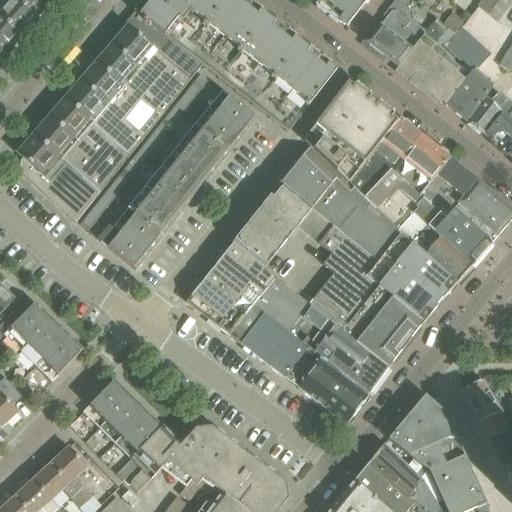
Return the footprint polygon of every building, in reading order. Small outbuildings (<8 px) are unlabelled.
[(0,0),(0,19),(19,36),(35,17),(14,0),(0,0)] [(14,0),(35,17),(49,0),(14,0)] [(287,134),(303,111),(334,70),(331,68),(331,67),(246,0),(141,0),(132,12),(201,66),(287,134)] [(310,0),(341,24),(342,24),(346,27),(367,0),(310,0)] [(366,44),(398,69),(424,35),(409,23),(405,29),(393,20),(408,1),(407,1),(407,0),(395,0),(382,16),(386,19),(366,44)] [(496,23),(511,2),(511,0),(483,0),(477,8),(496,23)] [(452,13),(443,25),(447,29),(455,36),(465,23),(452,13)] [(110,46),(174,99),(201,66),(136,15),(110,46)] [(0,51),(3,54),(19,36),(0,19),(0,51)] [(398,69),(444,106),(464,81),(458,77),(451,69),(429,51),(437,42),(445,32),(434,23),(424,35),(398,69)] [(445,32),(437,42),(445,48),(453,38),(455,36),(447,29),(445,32)] [(445,48),(443,50),(463,66),(473,54),(453,38),(445,48)] [(167,94),(110,46),(94,64),(152,112),(167,94)] [(79,82),(136,130),(152,112),(94,64),(79,82)] [(466,123),(466,122),(484,99),(492,89),(471,72),(464,81),(444,106),(466,123)] [(79,228),(86,234),(207,81),(199,75),(79,228)] [(63,100),(121,149),(136,130),(79,82),(63,100)] [(303,141),(309,147),(349,185),(398,122),(392,118),(394,115),(378,102),(377,103),(370,98),(371,97),(354,85),(352,87),(347,84),(303,141)] [(221,92),(209,107),(244,134),(256,120),(221,92)] [(489,103),(500,114),(511,125),(511,106),(498,94),(489,103)] [(489,103),(484,99),(466,122),(483,135),(500,114),(489,103)] [(47,119),(106,167),(121,149),(63,100),(47,119)] [(209,107),(195,125),(230,152),(244,134),(209,107)] [(483,135),(511,160),(511,125),(500,114),(483,135)] [(31,137),(91,185),(106,167),(47,119),(31,137)] [(421,140),(398,122),(349,185),(363,200),(391,172),(393,173),(421,140)] [(195,125),(162,167),(196,195),(230,152),(195,125)] [(76,184),(81,178),(31,137),(17,156),(21,160),(59,191),(70,178),(76,184)] [(448,160),(422,139),(421,140),(393,173),(419,196),(448,160)] [(455,285),(395,231),(362,201),(363,200),(349,185),(309,147),(279,186),(374,261),(363,275),(384,291),(384,292),(423,323),(455,285)] [(99,193),(91,185),(81,178),(76,184),(70,178),(59,191),(21,160),(19,164),(18,169),(20,174),(23,177),(75,224),(99,193)] [(463,172),(448,160),(419,196),(445,220),(453,211),(478,183),(464,172),(463,172)] [(164,235),(196,195),(162,167),(130,208),(164,235)] [(471,267),(490,245),(453,211),(445,220),(419,196),(393,173),(391,172),(363,200),(362,201),(395,231),(401,227),(403,228),(410,221),(412,222),(416,219),(471,267)] [(511,211),(478,183),(453,211),(490,245),(511,220),(511,211)] [(296,227),(319,245),(331,255),(322,266),(332,274),(308,306),(324,320),(388,369),(422,324),(423,323),(384,292),(384,291),(363,275),(374,261),(279,186),(259,212),(231,248),(263,271),(296,227)] [(130,208),(114,227),(149,254),(164,235),(130,208)] [(455,285),(471,267),(416,219),(412,222),(410,221),(403,228),(401,227),(395,231),(455,285)] [(135,272),(149,254),(114,227),(100,245),(135,272)] [(186,305),(241,347),(249,335),(248,333),(265,314),(315,355),(325,361),(327,365),(368,396),(388,369),(324,320),(308,306),(263,271),(231,248),(186,305)] [(0,316),(15,301),(0,286),(0,316)] [(0,339),(3,336),(19,351),(49,320),(28,299),(0,326),(0,339)] [(241,347),(303,394),(346,426),(368,396),(327,365),(315,355),(265,314),(248,333),(249,335),(241,347)] [(19,351),(34,366),(64,334),(49,320),(19,351)] [(52,383),(82,352),(64,334),(34,366),(52,383)] [(0,429),(17,414),(11,407),(21,398),(4,380),(0,383),(0,429)] [(499,434),(507,430),(482,381),(462,391),(491,448),(503,442),(499,434)] [(123,482),(168,436),(114,382),(83,414),(131,461),(116,476),(123,482)] [(469,511),(475,509),(476,511),(488,511),(457,441),(450,419),(424,397),(418,405),(387,440),(428,473),(445,511),(469,511)] [(213,488),(221,494),(245,511),(278,511),(287,501),(285,485),(211,429),(196,431),(179,447),(172,440),(131,482),(130,487),(137,494),(167,464),(189,481),(179,495),(188,502),(199,488),(207,495),(213,488)] [(384,445),(367,466),(398,493),(406,500),(406,499),(421,511),(439,511),(440,511),(423,482),(407,467),(384,445)] [(68,448),(49,465),(85,503),(92,497),(75,479),(87,469),(68,448)] [(79,509),(85,503),(49,465),(32,481),(51,501),(62,491),(79,509)] [(367,466),(355,481),(387,511),(412,511),(407,507),(406,508),(394,499),(398,493),(367,466)] [(32,481),(14,498),(27,511),(39,511),(51,501),(32,481)] [(329,511),(387,511),(355,481),(341,499),(342,500),(341,501),(338,504),(336,506),(335,505),(329,511)] [(130,508),(137,501),(128,491),(121,499),(130,508)] [(245,511),(221,494),(212,505),(209,503),(205,503),(198,511),(245,511)] [(27,511),(14,498),(0,510),(0,511),(27,511)] [(176,498),(164,511),(179,511),(185,505),(176,498)] [(129,511),(116,499),(107,508),(111,511),(129,511)]
